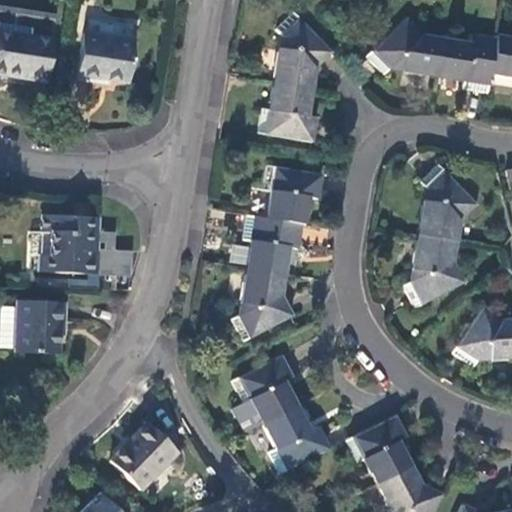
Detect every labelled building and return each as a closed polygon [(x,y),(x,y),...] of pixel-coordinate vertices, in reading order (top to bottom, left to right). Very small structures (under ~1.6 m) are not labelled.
[(50,55),(56,17),(0,8),(0,73),(46,80),(50,55)] [(280,34),(272,83),(311,89),(314,69),(331,51),(293,11),(276,29),(280,34)] [(387,70),(436,77),(442,38),(420,34),(405,19),(365,56),(383,74),(387,70)] [(89,20),(87,33),(133,40),(135,25),(89,20)] [(87,33),(83,32),(77,78),(110,83),(110,80),(128,82),(135,40),(133,40),(87,33)] [(462,89),(486,94),(489,74),(496,38),(471,34),(469,43),(442,38),(436,77),(462,81),(462,89)] [(511,37),(496,35),(496,38),(489,74),(511,77),(511,37)] [(307,116),(311,89),(272,83),(268,110),(260,109),(257,133),(311,141),(315,118),(307,116)] [(269,191),(265,217),(300,223),(303,224),(308,197),(317,198),(320,174),(267,164),(262,189),(269,191)] [(423,188),(416,234),(455,240),(458,222),(475,205),(437,164),(418,182),(423,188)] [(230,251),(229,264),(244,267),(283,274),(288,247),(297,248),(300,223),(265,217),(246,214),(241,238),(248,240),(248,247),(238,246),(230,251)] [(96,217),(43,215),(41,231),(50,232),(49,255),(40,256),(40,269),(40,271),(97,274),(99,248),(94,248),(96,217)] [(30,269),(40,269),(40,256),(49,255),(50,232),(41,231),(32,231),(30,269)] [(452,259),(455,240),(416,234),(408,281),(403,284),(413,307),(463,282),(452,259)] [(280,293),(283,274),(244,267),(236,314),(230,318),(243,340),(290,316),(280,293)] [(64,303),(18,301),(18,308),(16,350),(16,353),(58,356),(60,337),(62,337),(64,303)] [(475,360),(511,358),(511,318),(499,319),(480,307),(451,352),(471,366),(475,360)] [(0,318),(0,348),(16,350),(18,308),(0,308),(0,318)] [(242,402),(230,408),(244,432),(261,423),(295,405),(283,383),(291,378),(279,355),(231,381),(242,402)] [(267,451),(278,475),(328,448),(317,426),(308,430),(295,405),(261,423),(274,447),(267,451)] [(361,461),(374,484),(410,466),(398,442),(405,437),(393,414),(350,437),(344,440),(356,463),(361,461)] [(177,454),(145,421),(106,460),(139,493),(177,454)] [(432,511),(441,495),(420,485),(410,466),(374,484),(388,511),(432,511)] [(115,511),(97,495),(81,511),(115,511)]
